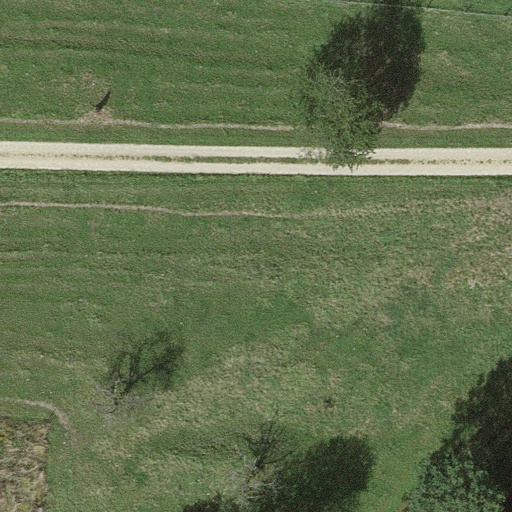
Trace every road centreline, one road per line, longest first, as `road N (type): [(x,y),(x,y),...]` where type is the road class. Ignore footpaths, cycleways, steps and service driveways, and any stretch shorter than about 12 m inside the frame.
road 1 (track): [(0,155),(511,162)]
road 2 (track): [(397,511),(511,419)]
